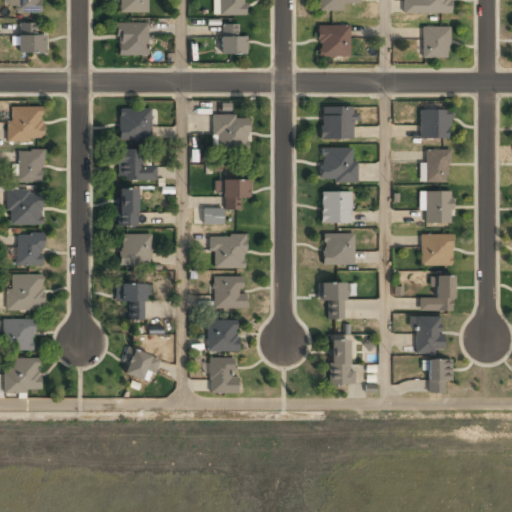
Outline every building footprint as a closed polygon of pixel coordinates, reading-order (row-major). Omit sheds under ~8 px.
[(41,13),(41,0),(9,0),(9,13),(41,13)] [(147,14),(147,0),(115,0),(115,14),(147,14)] [(245,15),(245,0),(214,0),(214,15),(245,15)] [(317,0),(317,12),(342,12),(342,5),(359,5),(359,0),(317,0)] [(449,14),(449,0),(401,0),(401,14),(449,14)] [(45,54),(45,36),(34,36),(34,24),(17,24),(17,54),(45,54)] [(220,54),(245,54),(245,36),(236,36),(236,24),(220,24),(220,54)] [(146,25),(115,25),(115,57),(146,57),(146,25)] [(316,58),(349,58),(349,27),(316,27),(316,58)] [(420,28),(420,59),(447,59),(447,28),(420,28)] [(6,142),(41,142),(41,108),(6,108),(6,142)] [(319,108),(319,140),(352,140),(352,108),(319,108)] [(117,110),(117,140),(149,140),(149,110),(117,110)] [(418,111),(418,140),(449,140),(449,111),(418,111)] [(211,117),(210,152),(247,152),(247,117),(211,117)] [(319,149),(319,183),(354,183),(354,149),(319,149)] [(42,183),(42,151),(16,151),(16,183),(42,183)] [(155,181),(155,166),(138,166),(138,151),(116,151),(116,181),(155,181)] [(447,151),(421,151),(421,183),(447,183),(447,151)] [(239,199),(250,199),(250,181),(221,181),(221,211),(239,211),(239,199)] [(117,191),(117,227),(137,227),(137,191),(117,191)] [(6,192),(6,226),(41,226),(41,192),(6,192)] [(450,225),(450,193),(421,193),(421,225),(450,225)] [(319,194),(319,224),(349,224),(349,194),(319,194)] [(222,225),(223,208),(202,208),(202,225),(222,225)] [(41,266),(41,235),(14,235),(14,266),(41,266)] [(321,235),(321,266),(352,266),(352,235),(321,235)] [(418,267),(450,267),(450,235),(418,235),(418,267)] [(118,267),(150,266),(150,236),(118,236),(118,267)] [(244,237),(209,237),(209,269),(244,269),(244,237)] [(6,311),(41,311),(41,276),(6,276),(6,311)] [(432,277),(432,300),(417,300),(417,313),(452,313),(452,278),(432,277)] [(244,310),(244,278),(211,278),(211,310),(244,310)] [(126,303),(126,321),(144,321),(144,284),(116,284),(116,303),(126,303)] [(319,302),(327,302),(326,320),(343,320),(343,285),(319,284),(319,302)] [(414,353),(441,353),(441,318),(414,318),(414,353)] [(0,352),(33,352),(33,321),(0,321),(0,352)] [(205,352),(236,352),(236,321),(205,321),(205,352)] [(349,341),(327,341),(327,386),(349,386),(349,341)] [(145,372),(154,375),(159,360),(130,350),(122,375),(142,381),(145,372)] [(236,359),(207,359),(207,394),(236,394),(236,359)] [(38,360),(3,360),(3,393),(38,393),(38,360)] [(447,360),(425,360),(425,394),(447,394),(447,360)]
